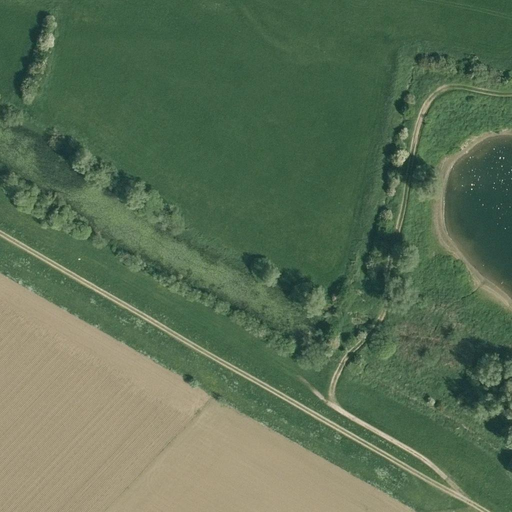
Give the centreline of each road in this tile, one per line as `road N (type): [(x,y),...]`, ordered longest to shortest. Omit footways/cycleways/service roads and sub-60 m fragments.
road 1 (track): [(0,233),(468,501)]
road 2 (track): [(334,406),(337,370),(385,308),(427,102),(455,86),(511,92)]
road 3 (track): [(334,406),(431,464),(468,501)]
